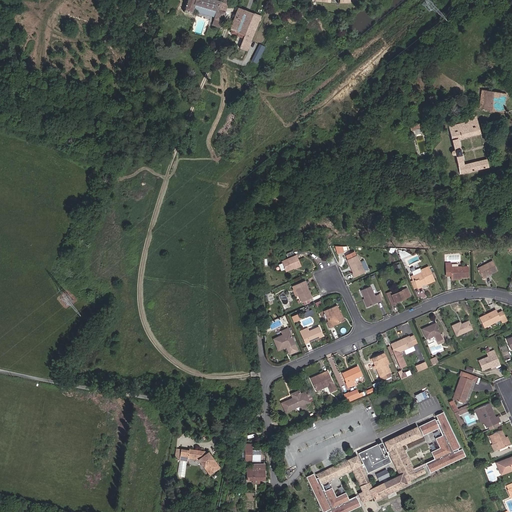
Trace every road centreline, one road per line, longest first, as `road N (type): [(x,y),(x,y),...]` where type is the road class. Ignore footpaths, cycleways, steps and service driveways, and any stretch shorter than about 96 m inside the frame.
road 1 (track): [(266,413),(0,370)]
road 2 (residential): [(365,331),(265,375),(278,511)]
road 3 (residential): [(511,301),(476,293),(432,301),(365,331)]
